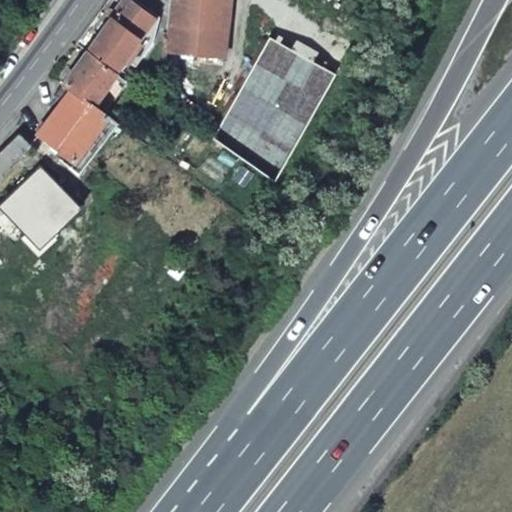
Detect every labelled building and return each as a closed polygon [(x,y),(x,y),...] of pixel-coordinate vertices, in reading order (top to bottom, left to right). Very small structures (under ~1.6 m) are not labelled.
[(170,43),(170,46),(230,52),(231,41),(235,5),(199,0),(175,0),(173,13),(171,34),(171,38),(170,43)] [(123,5),(87,57),(113,77),(118,80),(155,27),(123,5)] [(230,52),(170,46),(169,59),(168,63),(168,68),(228,74),(230,52)] [(113,77),(87,57),(65,89),(73,94),(92,108),(96,111),(118,80),(113,77)] [(90,172),(122,129),(96,111),(92,108),(73,94),(44,137),(90,172)] [(19,135),(0,150),(0,175),(31,148),(19,135)] [(39,166),(0,202),(0,226),(1,228),(9,221),(35,250),(80,210),(39,166)]
